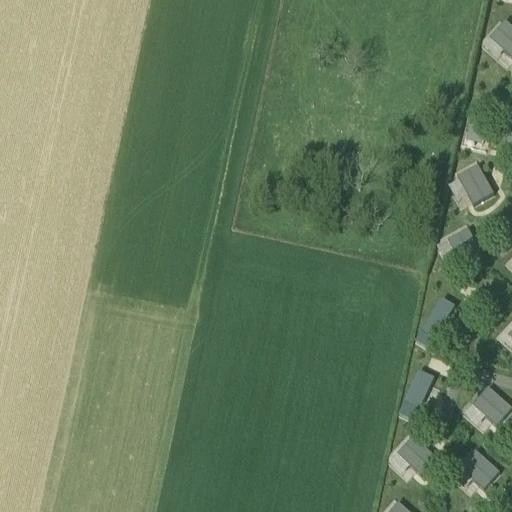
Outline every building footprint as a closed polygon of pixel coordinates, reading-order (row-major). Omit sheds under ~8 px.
[(511,30),(506,25),(490,43),(511,62),(511,30)] [(489,122),(474,118),(466,145),(483,149),(489,122)] [(458,181),(474,210),(495,198),(478,170),(458,181)] [(469,233),(448,245),(463,273),(485,261),(469,233)] [(455,310),(443,302),(415,345),(435,357),(448,335),(442,331),(455,310)] [(419,374),(399,419),(415,426),(436,382),(419,374)] [(511,411),(489,391),(473,409),(497,430),(511,414),(511,411)] [(414,441),(398,458),(421,479),(439,463),(414,441)] [(460,472),(485,494),(500,475),(476,454),(460,472)]
